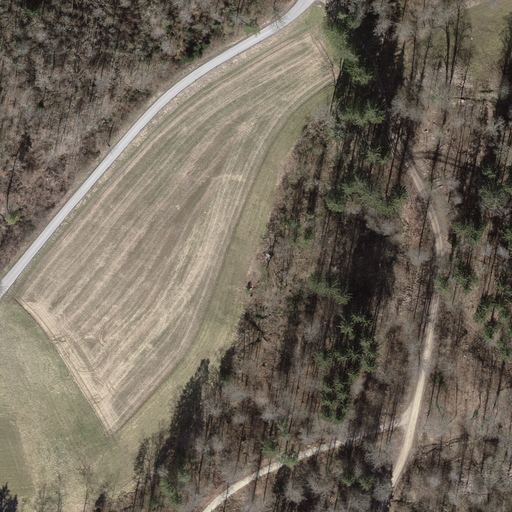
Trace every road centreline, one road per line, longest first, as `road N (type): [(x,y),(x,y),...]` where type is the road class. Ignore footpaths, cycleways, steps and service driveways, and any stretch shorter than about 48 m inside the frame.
road 1 (track): [(380,511),(410,455),(445,256),(381,85),(320,0)]
road 2 (track): [(0,288),(166,99),(305,0)]
road 3 (track): [(206,511),(225,492),(313,444),(420,415)]
